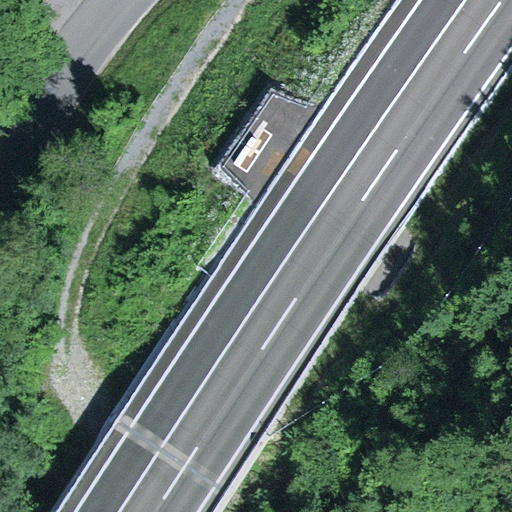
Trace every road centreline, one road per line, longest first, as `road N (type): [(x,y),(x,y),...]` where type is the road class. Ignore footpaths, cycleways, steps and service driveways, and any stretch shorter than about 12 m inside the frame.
road 1 (trunk): [(141,511),(489,0)]
road 2 (unclassified): [(0,169),(134,0)]
